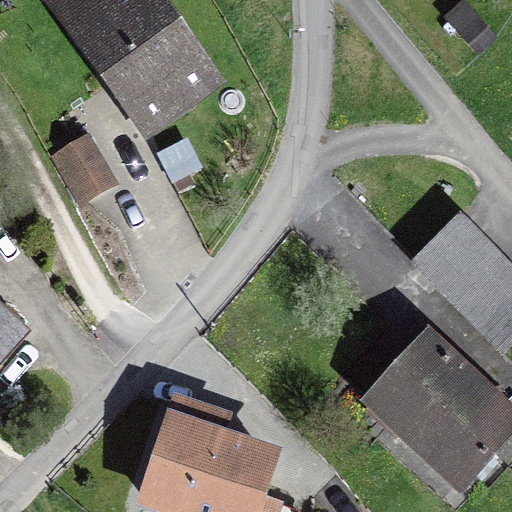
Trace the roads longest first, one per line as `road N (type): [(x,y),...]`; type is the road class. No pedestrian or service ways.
road 1 (residential): [(303,166),(282,214),(0,509)]
road 2 (residential): [(346,0),(474,157)]
road 3 (residential): [(303,166),(381,150),(474,157)]
road 4 (residential): [(302,0),(303,166)]
